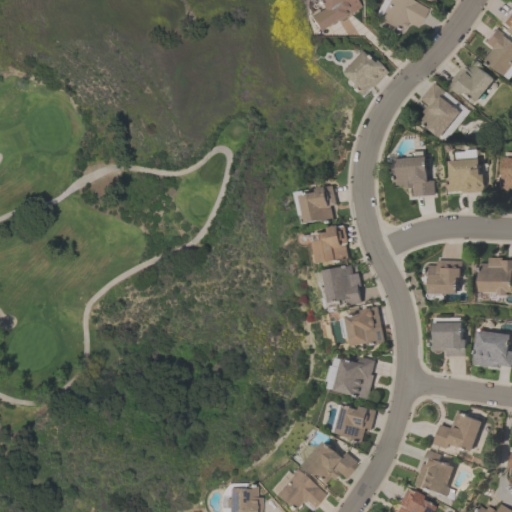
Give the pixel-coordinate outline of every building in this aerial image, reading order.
[(353,0),(357,6),(343,15),(344,16),(336,21),(336,20),(328,24),(327,23),(316,30),(306,13),(315,7),(317,10),(320,8),(315,0),(353,0)] [(376,18),(385,0),(413,0),(426,7),(415,28),(406,22),(402,28),(400,27),(398,30),(376,18)] [(511,9),(501,24),(511,32),(511,9)] [(492,48),(483,41),(494,28),(511,42),(511,65),(504,76),(483,60),(492,48)] [(386,71),(370,87),(368,85),(358,95),(349,86),(350,83),(338,71),(359,50),(371,62),(373,59),(386,71)] [(447,84),(463,65),(467,68),(473,60),(482,67),(481,69),(494,81),(476,102),(463,91),(460,95),(447,84)] [(461,112),(440,137),(420,121),(426,114),(422,112),(428,105),(420,98),(434,82),(446,92),(442,96),(461,112)] [(394,185),(393,158),(425,156),(427,181),(433,181),(434,195),(413,197),(413,188),(403,189),(403,184),(394,185)] [(511,157),(511,188),(502,188),(503,157),(511,157)] [(478,158),(479,170),(482,170),(483,191),(462,193),(462,191),(448,192),(447,178),(449,177),(448,160),(478,158)] [(306,223),(301,195),(317,192),(316,188),(333,185),(337,204),(331,205),(334,220),(323,222),(323,219),(306,223)] [(312,235),(328,231),(328,227),(337,225),(338,228),(344,226),(347,242),(346,242),(349,258),(317,264),(312,235)] [(511,260),(511,292),(508,292),(508,295),(499,295),(499,292),(480,292),(480,263),(489,263),(489,257),(508,257),(508,260),(511,260)] [(462,260),(462,277),(457,277),(457,293),(442,293),(441,295),(434,295),(432,298),(429,298),(427,295),(429,292),(429,276),(427,276),(427,265),(438,265),(438,260),(462,260)] [(323,270),(351,265),(353,274),(358,273),(361,286),(359,286),(362,302),(347,305),(346,299),(330,302),(323,270)] [(384,342),(368,345),(368,343),(351,346),(349,336),(344,337),(341,319),(345,318),(345,317),(361,313),(361,310),(377,306),(384,342)] [(466,356),(446,356),(446,350),(431,350),(431,339),(433,339),(433,322),(461,322),(461,339),(466,339),(466,356)] [(509,335),(507,351),(511,351),(511,367),(497,365),(497,367),(473,364),(477,330),(509,335)] [(335,390),(343,359),(359,363),(361,356),(375,360),(372,374),(374,375),(368,399),(335,390)] [(335,432),(343,405),(359,409),(360,406),(376,410),(371,429),(365,427),(361,442),(350,439),(351,436),(335,432)] [(482,421),(471,451),(448,442),(446,448),(433,444),(440,424),(451,428),(457,412),(482,421)] [(343,478),(336,472),(331,479),(328,476),(322,483),(301,466),(323,440),(342,456),(346,452),(357,461),(343,478)] [(440,454),(438,461),(454,466),(443,496),(411,484),(419,462),(422,463),(427,449),(440,454)] [(324,493),(312,507),(303,499),(300,502),(299,502),(292,511),(272,494),(294,468),(324,493)] [(226,511),(226,507),(218,506),(218,495),(226,496),(226,487),(243,488),(243,485),(255,486),(255,496),(259,497),(259,511),(226,511)] [(430,511),(393,511),(397,506),(401,508),(401,507),(395,504),(404,489),(405,490),(405,488),(410,491),(411,490),(421,496),(419,499),(433,507),(430,511)] [(469,511),(475,504),(482,509),(485,505),(491,510),(497,502),(511,511),(469,511)]
